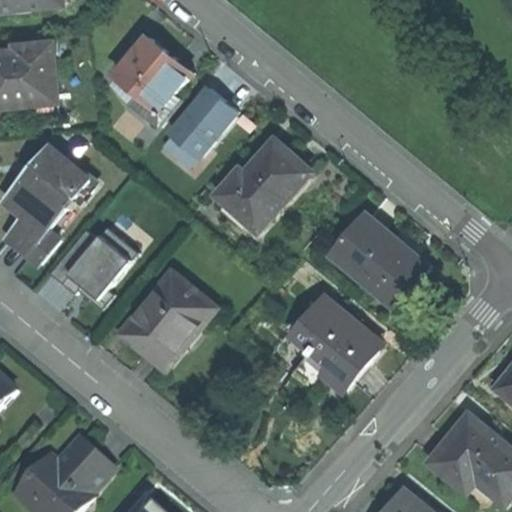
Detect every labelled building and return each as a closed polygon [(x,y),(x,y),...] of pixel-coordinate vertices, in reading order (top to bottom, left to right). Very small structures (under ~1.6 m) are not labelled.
[(0,0),(0,10),(71,4),(70,0),(0,0)] [(144,95),(162,109),(175,92),(179,95),(197,73),(176,56),(154,39),(122,78),(144,95)] [(0,106),(30,104),(61,101),(55,46),(32,48),(32,53),(0,55),(0,106)] [(185,100),(179,95),(175,92),(162,109),(144,95),(122,78),(118,84),(133,101),(131,103),(163,128),(185,100)] [(213,89),(176,134),(204,158),(242,113),(227,100),(213,89)] [(62,117),(61,101),(30,104),(32,121),(62,117)] [(224,196),(263,231),(314,173),(295,156),(280,143),(243,184),(239,179),(224,196)] [(11,238),(43,264),(62,242),(51,232),(71,208),(74,210),(81,202),(76,198),(91,180),(54,149),(37,169),(41,171),(32,182),(29,179),(11,200),(22,209),(30,216),(11,238)] [(369,280),(401,307),(432,270),(404,246),(401,250),(393,243),(396,239),(382,228),(368,217),(339,251),(371,277),(369,280)] [(102,240),(90,230),(54,274),(79,295),(87,286),(89,288),(91,290),(87,295),(106,310),(119,295),(112,290),(142,253),(112,228),(102,240)] [(145,350),(164,365),(197,324),(203,330),(221,308),(175,272),(155,297),(156,299),(143,315),(141,313),(125,334),(145,350)] [(386,346),(329,299),(298,336),(316,350),(312,355),(315,357),(322,349),(338,362),(328,374),(349,391),(367,369),(386,346)] [(171,371),(203,330),(197,324),(164,365),(171,371)] [(312,361),(328,374),(338,362),(322,349),(315,357),(312,361)] [(0,413),(19,393),(0,374),(0,413)] [(511,375),(501,389),(511,398),(511,375)] [(436,463),(487,505),(497,493),(509,503),(511,499),(511,449),(487,429),(482,435),(468,424),(452,445),(436,463)] [(84,511),(97,497),(96,496),(117,472),(99,456),(82,441),(51,476),(45,470),(19,499),(34,511),(37,511),(46,502),(56,511),(84,511)] [(431,511),(407,492),(390,511),(431,511)] [(165,511),(152,500),(141,511),(165,511)]
